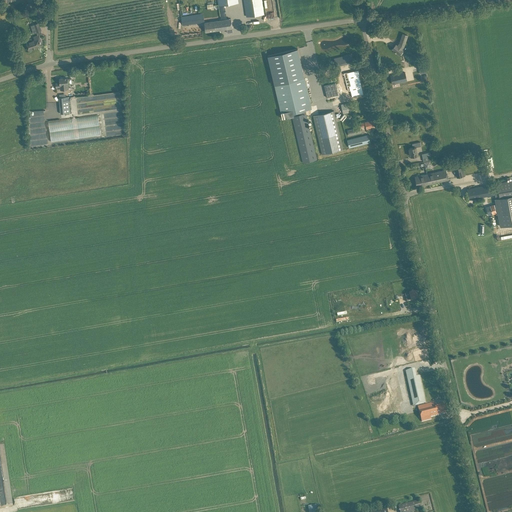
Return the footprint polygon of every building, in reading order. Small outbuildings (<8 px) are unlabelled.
[(244,0),(247,16),(264,14),(261,0),(244,0)] [(181,17),(182,25),(197,23),(196,14),(181,17)] [(206,32),(233,28),(231,19),(205,22),(206,32)] [(402,50),(406,40),(408,35),(403,33),(400,43),(397,46),(396,44),(392,48),(395,51),(395,52),(396,52),(400,55),(403,50),(402,50)] [(40,43),(38,35),(34,37),(35,39),(32,40),(31,38),(26,40),(26,43),(29,50),(40,46),(39,43),(40,43)] [(298,48),(268,55),(275,84),(305,78),(298,48)] [(350,54),(338,57),(341,65),(352,62),(350,54)] [(364,94),(359,76),(361,76),(359,69),(322,78),(327,100),(348,95),(347,93),(351,92),(352,97),(364,94)] [(392,83),(397,82),(407,80),(405,72),(391,76),(392,83)] [(69,89),(68,84),(72,84),(72,78),(68,79),(67,78),(59,78),(60,83),(56,83),(56,87),(60,87),(61,90),(69,89)] [(282,118),(292,116),(306,113),(305,110),(312,108),(305,78),(275,84),(282,118)] [(59,94),(60,97),(59,97),(61,113),(70,112),(68,96),(66,97),(65,94),(59,94)] [(343,113),(346,113),(351,112),(349,103),(341,104),(343,113)] [(114,112),(114,118),(121,118),(121,107),(117,107),(117,105),(114,105),(114,104),(111,104),(112,112),(114,112)] [(32,145),(47,143),(44,110),(30,111),(32,127),(30,127),(32,145)] [(334,111),(314,116),(323,154),(343,149),(334,111)] [(303,162),(317,159),(306,113),(292,116),(303,162)] [(51,141),(102,135),(99,115),(49,121),(51,141)] [(375,127),(373,120),(360,123),(361,127),(365,126),(366,129),(375,127)] [(369,134),(347,140),(349,147),(370,142),(369,134)] [(411,156),(418,155),(416,147),(421,146),(420,142),(415,143),(412,143),(413,147),(409,148),(411,156)] [(423,161),(431,160),(430,152),(422,154),(423,161)] [(457,177),(465,176),(463,167),(455,169),(457,177)] [(417,186),(448,179),(446,170),(424,175),(419,176),(419,177),(416,178),(417,186)] [(496,204),(497,213),(500,227),(511,224),(511,181),(497,184),(496,184),(467,189),(467,190),(468,193),(469,199),(480,197),(487,196),(495,194),(496,198),(495,199),(496,204)] [(417,299),(415,292),(405,295),(395,297),(397,303),(399,302),(399,300),(406,298),(407,302),(411,301),(417,299)] [(416,377),(414,369),(406,371),(412,400),(424,397),(419,376),(416,377)] [(434,403),(429,404),(418,407),(422,422),(432,419),(431,417),(446,413),(444,404),(435,406),(434,403)] [(0,507),(13,506),(4,446),(0,446),(0,507)] [(400,511),(412,511),(421,510),(419,501),(399,506),(400,511)]
